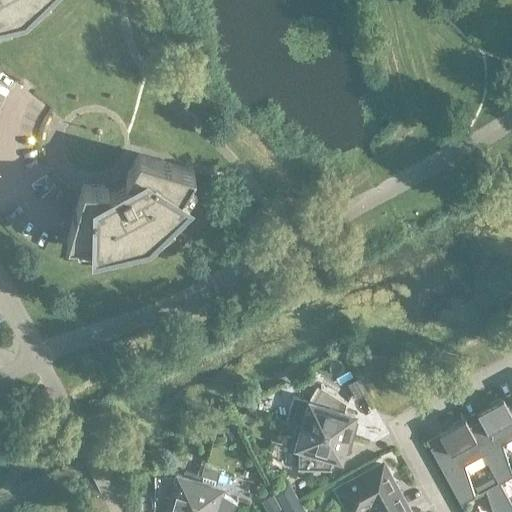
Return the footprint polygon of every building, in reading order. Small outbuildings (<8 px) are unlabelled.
[(0,0),(0,21),(23,13),(23,12),(24,11),(25,12),(41,0),(0,0)] [(124,175),(116,180),(107,185),(82,184),(65,240),(91,240),(91,248),(118,242),(120,250),(147,239),(146,238),(148,237),(149,238),(172,221),(167,215),(186,196),(180,192),(193,170),(138,153),(124,175)] [(357,377),(346,383),(354,397),(365,391),(357,377)] [(302,406),(297,422),(351,437),(355,424),(347,422),(350,412),(343,410),(345,401),(347,402),(347,401),(320,384),(319,385),(321,386),(312,401),(308,400),(305,407),(302,406)] [(506,404),(502,397),(501,397),(501,398),(476,411),(480,419),(468,425),(467,425),(483,453),(482,453),(497,481),(499,481),(511,475),(501,443),(511,437),(511,416),(505,405),(506,404)] [(468,425),(464,417),(463,418),(438,432),(442,439),(430,446),(429,445),(428,445),(460,503),(474,495),(463,464),(482,453),(483,453),(467,425),(468,425)] [(351,437),(297,422),(293,437),(296,438),(294,446),(299,447),(298,466),(296,466),(296,467),(330,468),(330,467),(328,467),(331,457),(336,458),(339,448),(347,450),(351,437)] [(393,484),(382,464),(337,488),(350,511),(354,511),(370,503),(374,511),(407,511),(398,494),(400,493),(400,492),(397,493),(393,485),(396,484),(395,483),(393,484)] [(188,511),(200,475),(185,470),(183,474),(176,472),(175,475),(155,475),(155,473),(153,473),(152,509),(154,509),(154,507),(164,511),(163,511),(188,511)] [(215,479),(200,475),(188,511),(228,511),(237,497),(236,497),(235,499),(220,490),(222,485),(214,483),(215,479)] [(511,511),(511,505),(499,481),(497,481),(484,488),(492,511),(511,511)] [(272,493),(261,499),(267,511),(270,511),(279,507),(272,493)]
